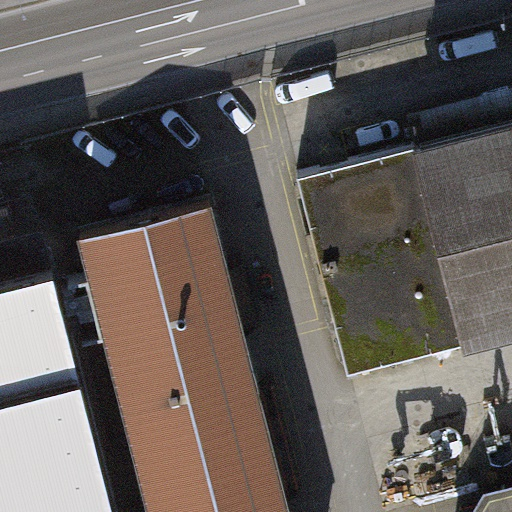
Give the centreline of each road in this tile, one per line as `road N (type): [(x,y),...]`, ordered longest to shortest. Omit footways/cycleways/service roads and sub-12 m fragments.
road 1 (secondary): [(273,0),(0,69)]
road 2 (unknown): [(326,436),(511,386)]
